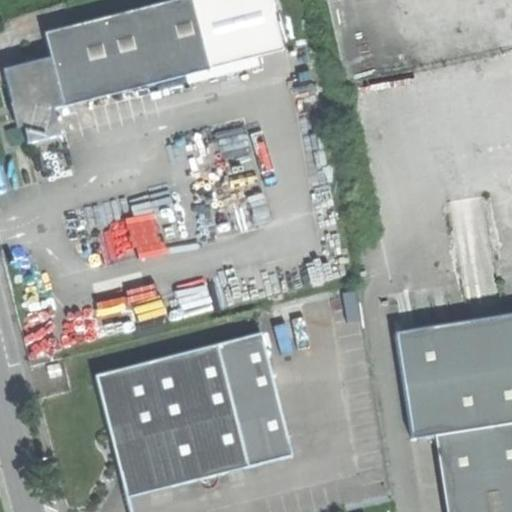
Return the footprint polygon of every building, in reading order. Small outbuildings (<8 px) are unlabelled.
[(10,94),(16,119),(23,117),(30,144),(61,136),(55,110),(212,70),(194,0),(173,0),(46,32),(52,57),(4,69),(10,94)] [(111,309),(113,320),(132,316),(129,305),(111,309)] [(511,511),(511,316),(397,335),(413,441),(443,437),(454,511),(511,511)] [(261,335),(218,346),(250,468),(293,457),(261,335)] [(218,346),(96,378),(109,427),(121,475),(144,469),(151,493),(198,481),(202,487),(208,489),(214,488),(218,483),(218,476),(250,468),(218,346)] [(46,366),(49,379),(62,375),(58,363),(46,366)]
